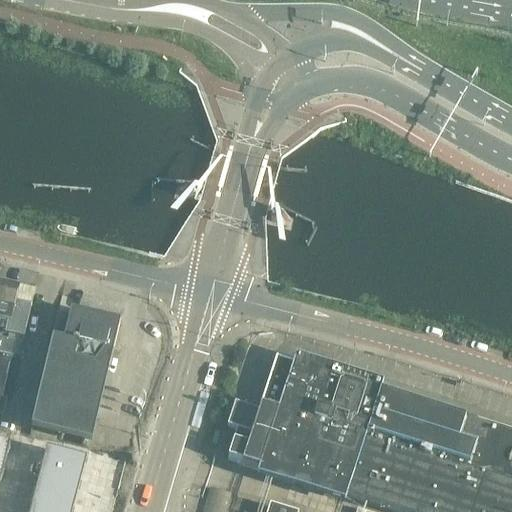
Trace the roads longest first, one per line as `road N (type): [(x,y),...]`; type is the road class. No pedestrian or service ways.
road 1 (unclassified): [(511,379),(208,300)]
road 2 (secondary): [(302,89),(329,79),(357,81),(511,160)]
road 3 (tertiary): [(146,511),(208,300)]
road 4 (tertiary): [(208,300),(0,250)]
road 5 (tertiary): [(208,300),(252,136)]
road 6 (secondary): [(511,119),(379,42)]
road 7 (secondary): [(379,42),(314,11),(239,17)]
road 8 (secondary): [(56,0),(106,11),(185,11)]
